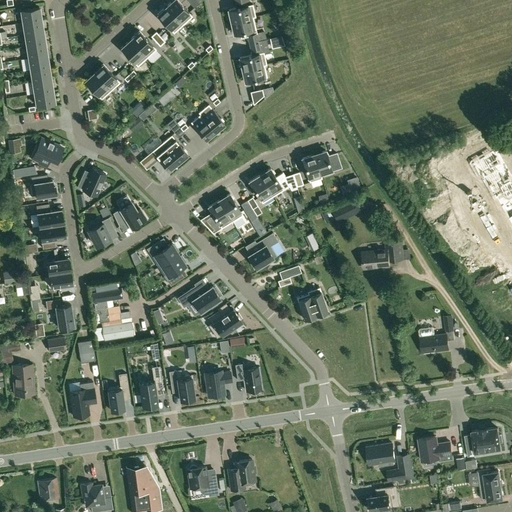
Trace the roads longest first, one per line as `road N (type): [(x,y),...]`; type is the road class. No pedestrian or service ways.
road 1 (tertiary): [(0,462),(332,411)]
road 2 (residential): [(175,214),(306,352),(332,411)]
road 3 (residential): [(213,0),(242,127),(158,194)]
road 4 (tertiary): [(332,411),(511,384)]
road 5 (residential): [(175,214),(266,157),(332,135)]
road 6 (residential): [(86,143),(63,175),(77,272)]
